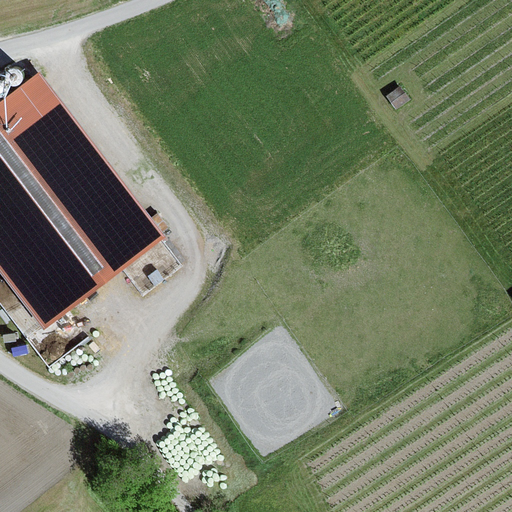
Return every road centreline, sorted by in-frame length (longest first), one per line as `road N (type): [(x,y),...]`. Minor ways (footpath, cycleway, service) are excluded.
road 1 (track): [(0,363),(125,439),(188,511)]
road 2 (track): [(0,50),(152,0)]
